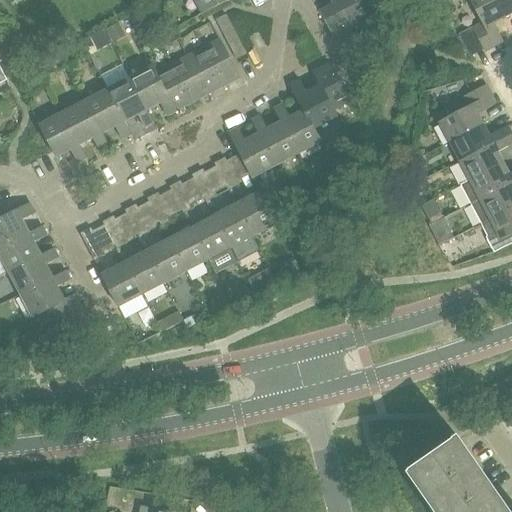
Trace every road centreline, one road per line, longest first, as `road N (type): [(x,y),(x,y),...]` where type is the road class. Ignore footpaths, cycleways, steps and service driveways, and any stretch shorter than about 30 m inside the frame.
road 1 (residential): [(60,223),(206,147),(221,115),(268,89),(288,0)]
road 2 (secondary): [(0,452),(235,421),(316,399)]
road 3 (secondary): [(304,358),(135,394),(0,410)]
road 4 (secondary): [(511,290),(304,358)]
road 5 (secondary): [(316,399),(511,335)]
